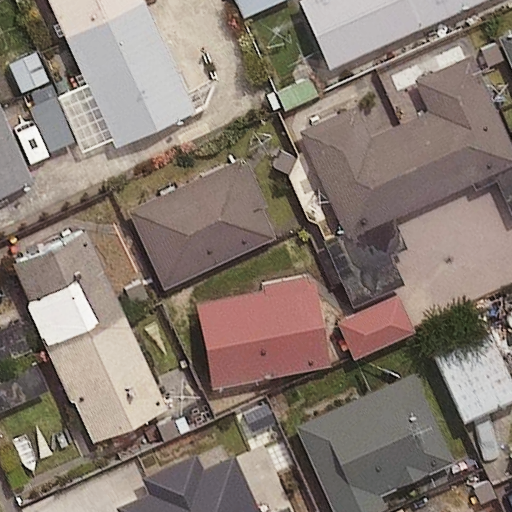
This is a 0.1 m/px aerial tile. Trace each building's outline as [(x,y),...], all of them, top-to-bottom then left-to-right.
[(141,0),(42,0),(109,145),(191,108),(141,0)] [(265,0),(233,0),(239,12),(265,0)] [(293,0),(321,63),(464,0),(293,0)] [(511,23),(492,32),(511,75),(511,23)] [(45,81),(48,79),(33,46),(6,58),(21,91),(45,81)] [(352,100),(294,126),(341,232),(511,156),(511,150),(467,49),(409,74),(423,106),(366,132),(352,100)] [(45,81),(21,91),(46,146),(70,135),(45,81)] [(0,112),(0,188),(28,177),(0,112)] [(234,154),(121,204),(157,285),(270,234),(234,154)] [(80,223),(5,256),(86,435),(161,402),(80,223)] [(310,277),(189,299),(205,384),(326,362),(310,277)] [(408,327),(393,291),(335,315),(350,351),(408,327)] [(511,392),(486,329),(431,351),(457,414),(511,392)] [(410,367),(289,419),(329,511),(357,511),(380,502),(375,490),(450,458),(410,367)] [(138,511),(150,507),(136,473),(67,501),(71,511),(138,511)]
